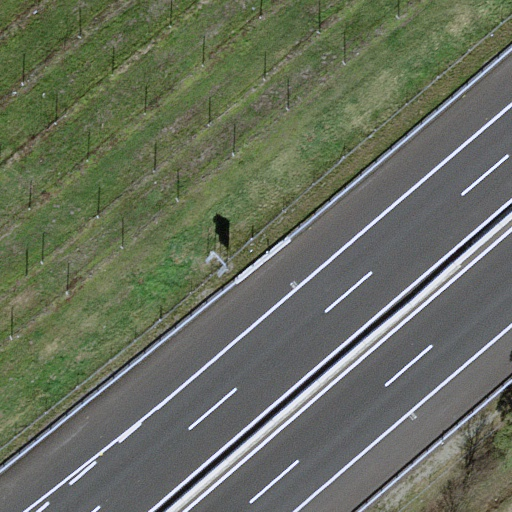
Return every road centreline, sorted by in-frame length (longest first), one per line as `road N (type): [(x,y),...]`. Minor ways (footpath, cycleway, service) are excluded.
road 1 (motorway): [(511,151),(91,511)]
road 2 (motorway): [(241,511),(511,278)]
